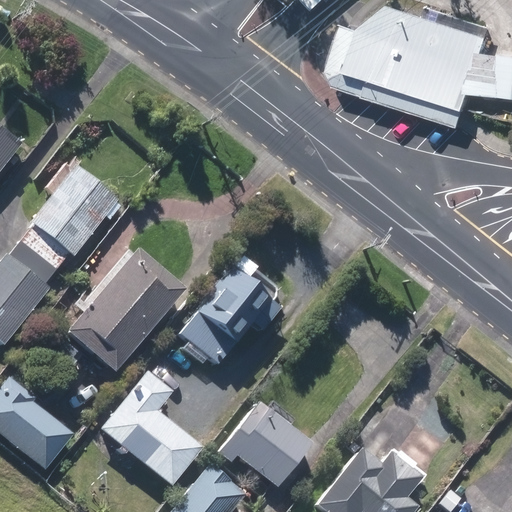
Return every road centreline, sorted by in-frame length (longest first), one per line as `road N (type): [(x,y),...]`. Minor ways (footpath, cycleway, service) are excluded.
road 1 (residential): [(352,168),(511,177)]
road 2 (tertiary): [(352,168),(459,257)]
road 3 (tertiary): [(244,86),(352,168)]
